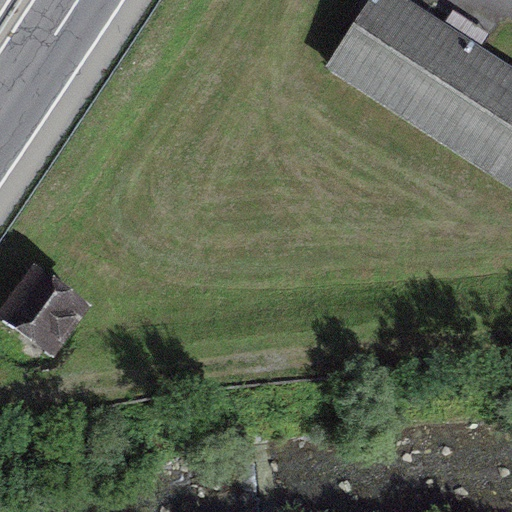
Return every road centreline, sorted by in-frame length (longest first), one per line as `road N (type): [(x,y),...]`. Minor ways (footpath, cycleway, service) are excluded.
road 1 (track): [(0,406),(200,366),(511,349)]
road 2 (trunk): [(0,119),(78,0)]
